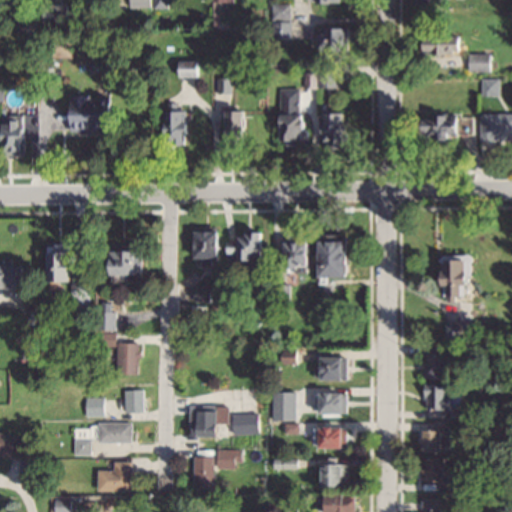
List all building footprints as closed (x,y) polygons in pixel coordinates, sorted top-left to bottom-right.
[(131,0),(131,8),(152,8),(151,0),(131,0)] [(169,0),(153,0),(154,8),(169,8),(169,0)] [(292,4),(275,4),(275,38),(292,38),(292,4)] [(352,29),(322,29),(322,51),(352,51),(352,29)] [(424,54),(465,54),(465,36),(424,36),(424,54)] [(470,71),(493,71),(493,53),(470,53),(470,71)] [(203,60),(180,60),(180,76),(203,76),(203,60)] [(218,91),(232,91),(232,77),(218,77),(218,91)] [(117,128),(117,94),(73,94),(73,128),(117,128)] [(251,141),(251,108),(227,108),(227,141),(251,141)] [(169,137),(188,137),(188,109),(169,109),(169,137)] [(328,110),(328,147),(353,147),(353,110),(328,110)] [(312,112),(283,112),(283,142),(312,142),(312,112)] [(482,139),(511,139),(511,112),(482,112),(482,139)] [(475,136),(474,113),(425,114),(425,137),(475,136)] [(27,116),(6,116),(6,155),(27,155),(27,116)] [(197,257),(223,257),(223,227),(197,227),(197,257)] [(268,271),(268,231),(243,231),(243,239),(231,239),(231,259),(251,259),(251,271),(268,271)] [(315,234),(290,234),(290,270),(315,270),(315,234)] [(324,236),(324,274),(355,275),(355,237),(324,236)] [(76,311),(95,310),(94,276),(78,276),(76,243),(55,243),(56,279),(75,279),(76,311)] [(117,276),(145,276),(145,245),(117,245),(117,276)] [(473,283),(473,258),(449,258),(449,294),(468,294),(468,283),(473,283)] [(0,285),(29,285),(29,261),(0,261),(0,285)] [(197,300),(218,300),(218,284),(197,284),(197,300)] [(102,311),(102,328),(118,328),(118,311),(102,311)] [(119,372),(142,372),(142,341),(119,341),(119,372)] [(424,377),(450,377),(450,351),(423,351),(424,377)] [(349,378),(349,356),(324,356),(324,378),(349,378)] [(424,383),(424,408),(453,408),(453,383),(424,383)] [(124,410),(144,409),(144,388),(124,388),(124,410)] [(349,413),(349,390),(322,390),(322,413),(349,413)] [(103,396),(86,396),(86,414),(103,414),(103,396)] [(191,404),(191,435),(229,435),(229,404),(191,404)] [(234,413),(234,431),(260,431),(260,413),(234,413)] [(133,440),(133,421),(96,421),(96,425),(73,425),(73,453),(91,454),(91,440),(133,440)] [(448,421),(427,421),(427,450),(448,450),(448,421)] [(348,426),(323,426),(323,446),(348,446),(348,426)] [(0,452),(27,460),(33,439),(0,430),(0,452)] [(219,468),(243,468),(243,448),(219,448),(219,468)] [(216,488),(216,454),(196,454),(196,488),(216,488)] [(459,465),(449,465),(449,456),(427,456),(426,481),(459,481),(459,465)] [(133,489),(133,460),(114,460),(114,469),(98,469),(98,489),(133,489)] [(327,485),(351,485),(351,462),(327,462),(327,485)] [(330,492),(330,511),(359,511),(360,493),(330,492)] [(55,511),(70,511),(70,500),(56,500),(55,511)] [(422,500),(422,511),(452,511),(452,500),(422,500)]
